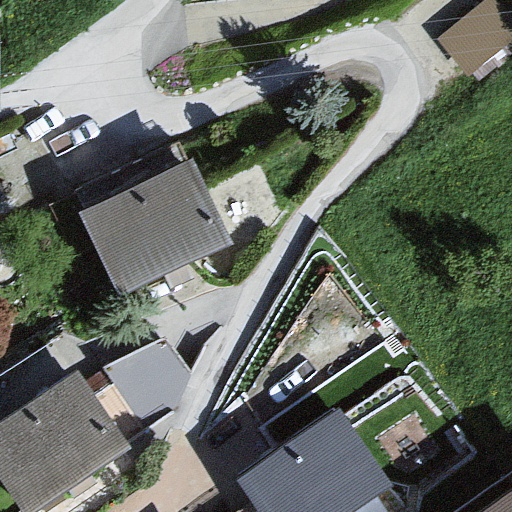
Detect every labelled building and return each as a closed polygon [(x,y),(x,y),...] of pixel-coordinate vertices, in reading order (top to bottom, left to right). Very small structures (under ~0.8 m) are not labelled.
[(511,36),(511,20),(495,0),(483,0),(437,38),(466,74),(511,36)] [(231,240),(191,159),(83,212),(122,292),(231,240)] [(176,343),(148,355),(140,338),(111,351),(134,401),(190,375),(176,343)] [(0,478),(23,511),(31,511),(130,443),(78,367),(0,421),(0,478)] [(341,511),(390,479),(334,400),(232,471),(261,511),(341,511)] [(511,511),(511,483),(469,511),(511,511)]
